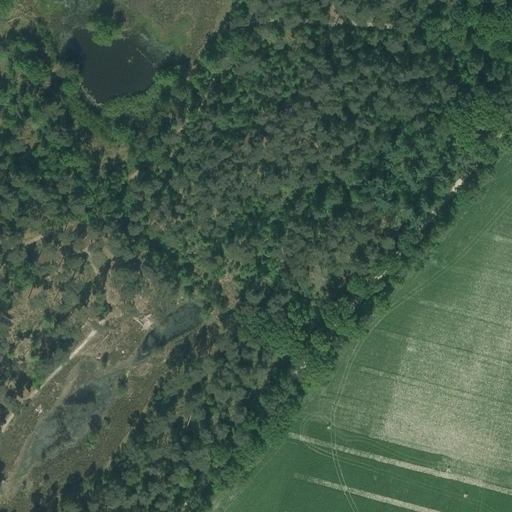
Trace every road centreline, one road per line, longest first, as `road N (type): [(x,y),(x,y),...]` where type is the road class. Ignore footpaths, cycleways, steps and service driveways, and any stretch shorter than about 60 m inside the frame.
road 1 (track): [(182,511),(511,119)]
road 2 (track): [(79,216),(192,117),(248,19)]
road 3 (track): [(511,21),(248,19)]
